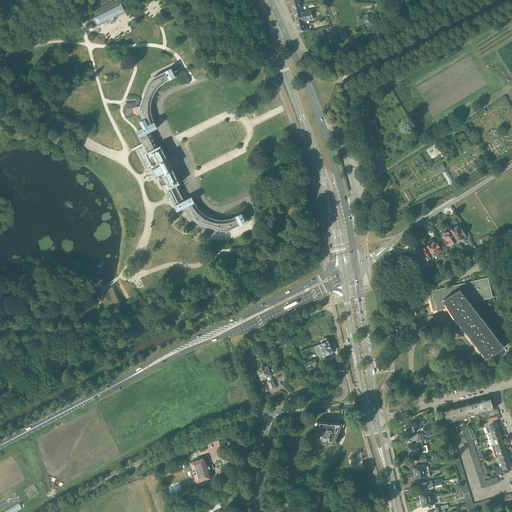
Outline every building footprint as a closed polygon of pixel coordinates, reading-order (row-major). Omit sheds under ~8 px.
[(95,16),(92,17),(96,26),(108,21),(111,22),(114,21),(114,17),(126,11),(121,3),(118,5),(116,1),(93,11),(95,16)] [(293,8),(294,14),(300,13),(301,17),(307,16),(307,15),(311,14),(310,10),(302,12),(300,6),(293,8)] [(300,13),(294,14),(297,24),(306,21),(313,20),(311,14),(307,15),(307,16),(301,17),(300,13)] [(308,30),(306,21),(297,24),(298,31),(303,30),(303,32),(308,30)] [(127,99),(122,112),(125,116),(132,116),(130,116),(130,115),(136,114),(136,115),(140,114),(143,121),(140,122),(143,127),(136,130),(140,137),(143,143),(141,144),(143,147),(140,149),(149,167),(155,181),(158,179),(162,186),(164,185),(177,211),(186,207),(192,219),(198,223),(200,224),(199,228),(217,234),(219,230),(221,231),(228,231),(246,222),(242,213),(236,216),(233,218),(230,219),(227,220),(223,220),(218,220),(213,219),(209,217),(206,215),(204,214),(202,212),(201,211),(198,209),(196,206),(195,202),(192,197),(189,198),(184,200),(177,185),(180,184),(175,174),(174,172),(167,158),(165,155),(161,146),(157,148),(150,133),(157,129),(158,128),(156,126),(154,123),(153,118),(152,114),(151,112),(151,109),(151,105),(151,102),(152,99),(153,96),(155,93),(156,91),(159,88),(161,85),(163,84),(165,82),(167,81),(170,80),(176,77),(172,68),(166,71),(153,78),(149,82),(141,103),(139,104),(138,104),(136,98),(127,99)] [(442,163),(432,169),(435,174),(444,168),(442,163)] [(442,173),(451,186),(455,184),(446,170),(442,173)] [(454,228),(450,231),(457,242),(458,243),(462,240),(463,239),(464,240),(466,238),(459,226),(458,227),(458,226),(457,225),(456,225),(455,225),(455,226),(454,226),(454,227),(453,227),(454,228)] [(451,245),(457,242),(450,231),(447,233),(446,232),(445,232),(444,232),(444,233),(443,233),(443,234),(442,234),(443,235),(443,236),(442,237),(447,246),(447,245),(449,249),(452,247),(451,245)] [(482,240),(485,245),(491,241),(489,236),(482,240)] [(425,246),(432,257),(438,253),(440,256),(443,254),(441,251),(435,241),(433,242),(432,240),(429,242),(429,243),(425,246)] [(426,260),(432,257),(425,246),(421,248),(421,247),(418,248),(420,251),(417,253),(423,262),(425,265),(428,263),(426,260)] [(432,290),(428,291),(432,311),(437,310),(448,308),(451,312),(447,314),(449,317),(452,315),(454,318),(455,318),(486,359),(504,347),(470,303),(485,299),(492,297),(487,277),(480,279),(456,285),(432,290)] [(332,352),(331,349),(332,349),(332,348),(333,348),(333,347),(334,346),(333,344),(332,345),(331,344),(330,344),(329,344),(328,341),(327,341),(326,338),(324,339),(322,339),(322,340),(321,340),(322,343),(315,346),(317,350),(316,351),(317,354),(319,354),(320,357),(332,352)] [(311,368),(310,366),(317,364),(315,359),(305,363),(305,364),(303,364),(305,371),(311,368)] [(268,380),(271,378),(270,376),(267,368),(258,371),(262,379),(267,377),(267,378),(268,380)] [(271,378),(268,380),(266,381),(270,391),(277,387),(273,378),(271,378)] [(450,410),(444,411),(447,422),(447,421),(470,415),(472,415),(493,409),(491,399),(484,401),(484,399),(481,400),(481,401),(468,405),(468,404),(466,404),(466,405),(453,409),(453,408),(450,408),(450,410)] [(406,426),(404,426),(405,429),(407,429),(408,430),(411,428),(412,432),(417,430),(421,428),(420,426),(424,425),(422,421),(419,422),(419,421),(416,422),(406,425),(406,426)] [(496,423),(494,424),(493,421),(488,422),(488,423),(479,426),(480,429),(485,427),(487,433),(499,430),(496,423)] [(328,423),(319,423),(321,430),(323,430),(323,440),(333,441),(340,424),(331,424),(328,424),(328,423)] [(416,441),(417,444),(408,446),(410,453),(419,451),(423,450),(420,440),(423,439),(423,436),(427,436),(426,435),(430,434),(429,430),(424,431),(425,432),(417,434),(419,440),(416,441)] [(499,430),(487,433),(490,440),(501,436),(499,430)] [(501,436),(490,440),(492,446),(503,442),(501,436)] [(505,448),(503,442),(492,446),(494,452),(505,448)] [(507,454),(505,448),(494,452),(496,458),(499,457),(507,454)] [(509,461),(507,454),(499,457),(501,463),(509,461)] [(414,474),(427,471),(428,471),(427,466),(426,467),(424,461),(429,460),(429,457),(421,459),(422,465),(413,467),(414,470),(413,470),(414,474)] [(210,478),(204,458),(190,462),(193,469),(192,469),(191,470),(190,471),(190,472),(190,473),(191,474),(191,475),(192,475),(193,475),(194,475),(196,482),(210,478)] [(509,461),(501,463),(502,466),(498,468),(499,471),(495,472),(496,475),(504,472),(503,470),(511,467),(509,461)] [(427,471),(414,474),(415,478),(416,478),(416,480),(428,477),(427,471)] [(441,481),(430,484),(430,487),(428,487),(429,491),(426,492),(426,489),(421,490),(421,493),(419,493),(421,500),(433,497),(435,497),(434,493),(432,493),(431,491),(433,488),(432,487),(435,486),(436,487),(442,486),(441,481)] [(317,511),(312,491),(306,492),(311,511),(317,511)] [(433,497),(421,500),(423,506),(436,503),(435,500),(434,501),(433,497)] [(472,501),(466,503),(469,511),(475,510),(473,504),(472,501)]
